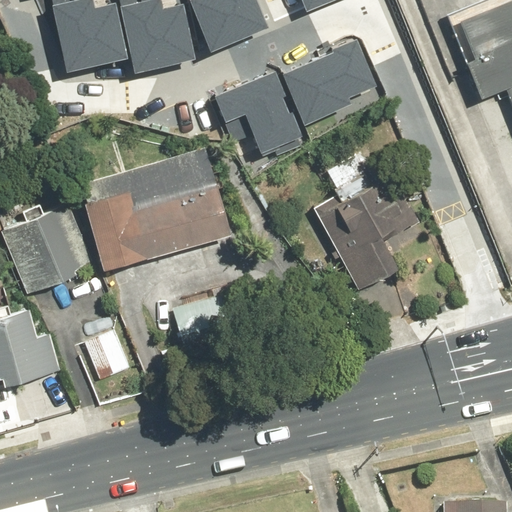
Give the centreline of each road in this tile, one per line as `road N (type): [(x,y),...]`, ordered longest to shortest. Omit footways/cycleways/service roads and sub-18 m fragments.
road 1 (secondary): [(0,488),(507,363)]
road 2 (residential): [(507,363),(375,27),(347,18),(286,45)]
road 3 (residential): [(286,45),(180,82),(72,83),(40,50),(18,0)]
